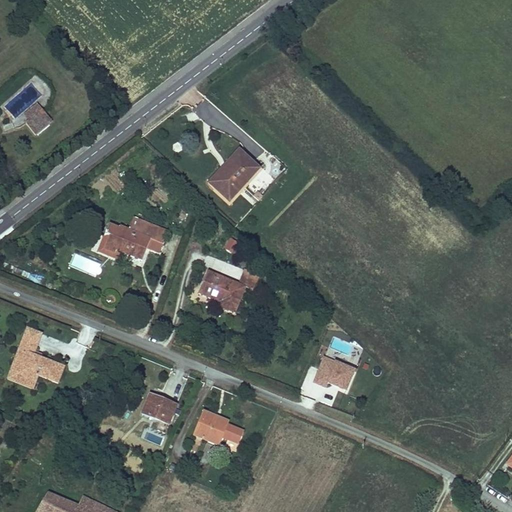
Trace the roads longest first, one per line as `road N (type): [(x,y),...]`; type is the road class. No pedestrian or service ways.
road 1 (residential): [(507,511),(394,448),(0,287)]
road 2 (tertiary): [(293,0),(0,226)]
